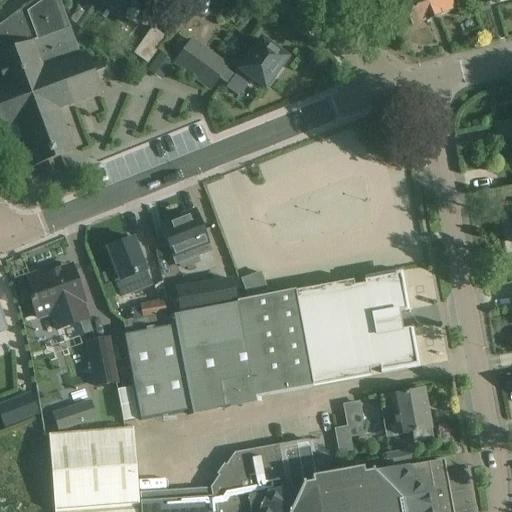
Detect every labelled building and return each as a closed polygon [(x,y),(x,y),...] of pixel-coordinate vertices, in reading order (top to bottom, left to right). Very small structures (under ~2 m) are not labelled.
[(0,124),(2,130),(7,128),(12,143),(24,139),(34,168),(39,166),(43,179),(72,170),(67,156),(72,154),(55,110),(99,94),(94,82),(103,79),(107,82),(118,70),(107,60),(89,67),(84,56),(79,58),(57,0),(35,0),(0,24),(0,124)] [(108,0),(104,5),(119,15),(129,0),(108,0)] [(402,0),(404,4),(396,8),(403,24),(411,21),(413,27),(434,19),(426,0),(402,0)] [(459,1),(458,0),(426,0),(434,19),(454,11),(451,5),(459,1)] [(148,65),(167,39),(152,28),(133,55),(148,65)] [(238,97),(246,87),(252,79),(265,88),(268,85),(270,86),(277,77),(275,75),(287,59),(285,57),(286,55),(277,48),(275,50),(263,41),(240,71),(241,71),(236,78),(226,71),(229,66),(192,39),(172,65),(210,93),(220,79),(228,86),(226,89),(238,97)] [(161,72),(165,75),(173,63),(161,54),(149,72),(157,78),(161,72)] [(294,231),(371,222),(365,177),(313,183),(316,204),(291,207),(294,231)] [(194,210),(182,214),(184,218),(161,226),(172,256),(183,252),(182,249),(206,240),(194,210)] [(131,226),(138,247),(146,245),(139,224),(131,226)] [(108,248),(120,280),(115,282),(120,296),(150,285),(132,238),(108,248)] [(84,303),(72,267),(47,275),(46,272),(27,279),(34,298),(30,300),(37,319),(51,315),(57,331),(88,320),(82,304),(84,303)] [(259,271),(240,278),(247,297),(266,290),(259,271)] [(293,293),(313,387),(370,376),(369,370),(380,368),(381,374),(419,367),(412,329),(400,331),(397,312),(408,310),(401,272),(363,279),(365,284),(354,287),(352,281),(293,293)] [(231,281),(173,290),(176,310),(235,301),(231,281)] [(255,398),(313,387),(293,293),(164,318),(166,328),(123,336),(139,421),(187,412),(188,416),(256,403),(255,398)] [(163,302),(142,306),(144,318),(165,314),(163,302)] [(107,339),(87,344),(95,388),(116,384),(107,339)] [(355,405),(356,414),(372,413),(371,391),(337,393),(338,406),(355,405)] [(424,391),(390,397),(392,408),(388,409),(381,410),(384,420),(387,438),(413,433),(414,441),(430,438),(429,430),(431,430),(424,391)] [(39,415),(31,395),(10,403),(19,423),(39,415)] [(86,420),(80,402),(51,412),(57,430),(86,420)] [(365,435),(363,424),(347,427),(349,438),(365,435)] [(55,511),(196,511),(196,505),(140,509),(134,429),(50,436),(55,511)] [(451,511),(442,458),(372,471),(372,468),(370,468),(370,472),(362,473),(361,468),(310,478),(311,483),(305,484),(302,481),(300,481),(293,442),(233,453),(209,487),(211,498),(202,500),(203,511),(451,511)] [(411,462),(409,449),(384,453),(387,466),(411,462)]
